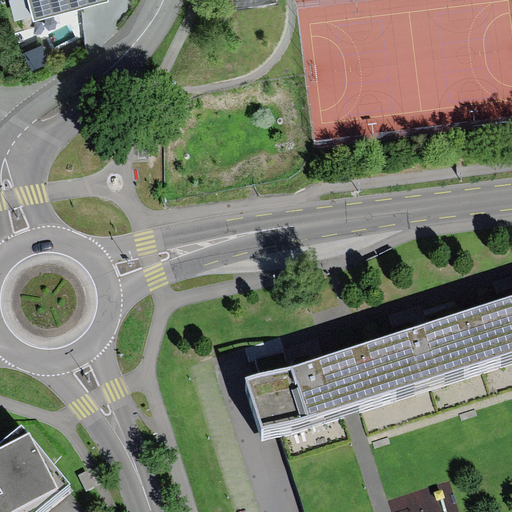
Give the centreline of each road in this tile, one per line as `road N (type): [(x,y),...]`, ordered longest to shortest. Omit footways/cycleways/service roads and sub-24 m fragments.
road 1 (secondary): [(511,199),(270,230),(100,275)]
road 2 (residential): [(10,145),(107,71),(162,0)]
road 3 (residential): [(74,352),(147,511)]
